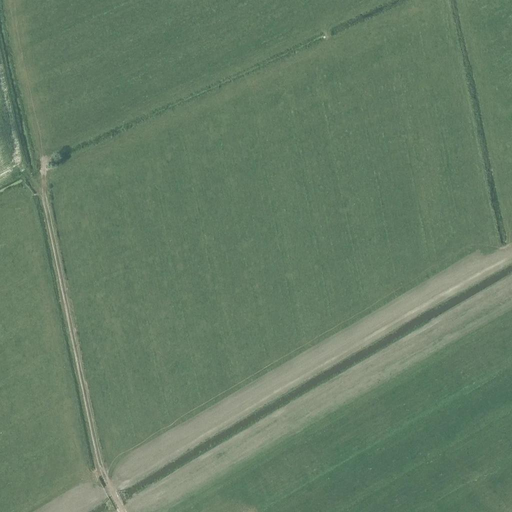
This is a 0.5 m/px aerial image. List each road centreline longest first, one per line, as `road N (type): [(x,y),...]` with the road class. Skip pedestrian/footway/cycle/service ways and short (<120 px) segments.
road 1 (track): [(40,191),(97,460),(121,511)]
road 2 (track): [(36,186),(44,153),(11,0)]
